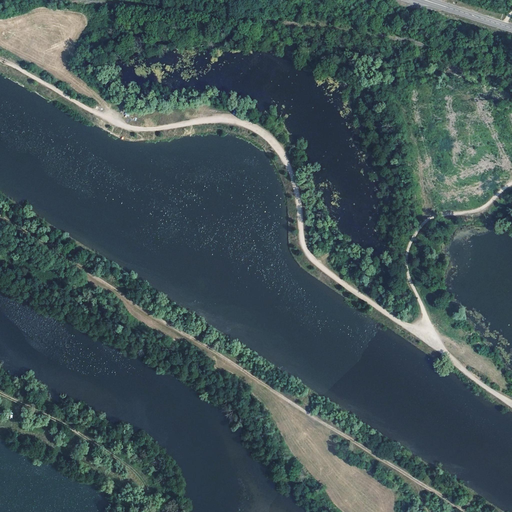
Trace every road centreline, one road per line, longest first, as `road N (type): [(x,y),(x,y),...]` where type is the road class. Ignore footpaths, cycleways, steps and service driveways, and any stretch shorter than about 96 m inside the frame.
road 1 (track): [(511,404),(313,260),(291,174),(252,124),(223,117),(124,126),(0,58)]
road 2 (track): [(464,511),(0,216)]
road 3 (track): [(440,350),(408,270),(412,240),(432,216),(482,209),(511,183)]
road 4 (track): [(153,511),(145,483),(123,461),(0,391)]
